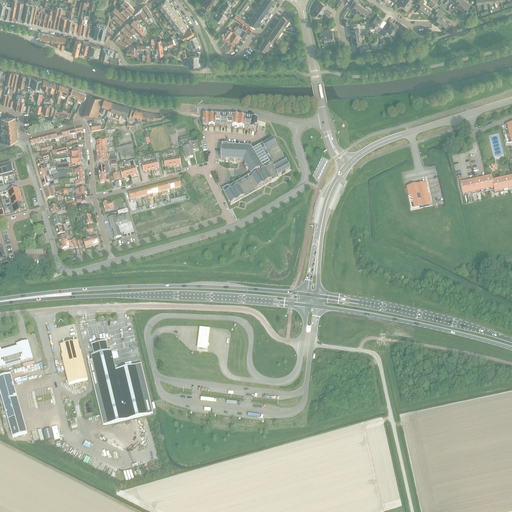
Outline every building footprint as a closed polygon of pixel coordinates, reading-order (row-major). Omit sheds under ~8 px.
[(3,17),(9,18),(12,2),(10,2),(9,0),(7,0),(6,6),(3,17)] [(12,0),(12,2),(9,18),(20,20),(23,1),(17,0),(12,0)] [(22,20),(31,22),(35,1),(31,0),(27,0),(28,0),(28,2),(29,3),(25,2),(22,20)] [(158,5),(162,11),(172,4),(170,2),(169,3),(167,0),(165,0),(164,1),(164,0),(158,5)] [(264,0),(260,5),(266,10),(270,4),(264,0)] [(352,8),(357,11),(362,5),(356,2),(357,1),(355,0),(353,0),(350,5),(353,7),(352,8)] [(412,4),(409,2),(410,0),(399,0),(398,3),(407,10),(412,4)] [(424,1),(423,0),(419,0),(416,4),(419,6),(417,10),(426,17),(431,10),(422,3),(424,1)] [(34,23),(38,7),(39,1),(35,1),(31,22),(34,23)] [(124,1),(122,3),(131,12),(134,9),(128,3),(124,1)] [(326,8),(326,6),(319,1),(312,12),(319,17),(323,11),(330,16),(332,12),(326,8)] [(465,1),(460,8),(464,11),(470,4),(465,1)] [(45,25),(49,8),(50,3),(45,2),(45,5),(40,24),(45,25)] [(131,12),(122,3),(122,2),(120,5),(123,8),(120,12),(125,18),(129,14),(131,12)] [(223,9),(221,12),(220,12),(215,19),(219,22),(225,15),(224,14),(226,11),(231,5),(226,2),(222,8),(223,9)] [(162,11),(167,17),(175,10),(172,6),(173,6),(172,4),(162,11)] [(45,25),(48,26),(50,18),(52,19),(54,7),(55,5),(53,5),(52,6),(51,9),(49,8),(45,25)] [(144,7),(142,8),(144,11),(145,13),(148,17),(148,18),(150,16),(153,15),(146,5),(144,7)] [(260,5),(256,11),(262,15),(266,10),(260,5)] [(362,5),(357,11),(363,15),(363,14),(366,16),(370,10),(367,8),(367,9),(362,5)] [(48,26),(55,27),(58,14),(59,7),(56,6),(55,7),(54,7),(52,19),(50,18),(48,26)] [(111,11),(114,13),(122,21),(125,18),(115,7),(111,11)] [(133,19),(129,24),(136,30),(141,35),(144,32),(145,31),(144,29),(136,22),(141,18),(143,21),(148,17),(145,13),(142,8),(134,15),(137,19),(135,21),(133,19)] [(167,17),(171,22),(179,16),(180,15),(176,9),(175,10),(167,17)] [(433,22),(443,29),(444,27),(446,29),(447,28),(450,24),(450,23),(448,22),(448,21),(440,16),(442,13),(438,10),(434,16),(436,18),(433,22)] [(256,11),(252,16),(258,20),(262,15),(256,11)] [(69,18),(66,30),(75,32),(77,22),(77,19),(73,18),(73,19),(72,19),(73,13),(69,13),(68,18),(69,18)] [(114,13),(113,14),(114,15),(112,18),(119,25),(122,21),(114,13)] [(92,36),(92,37),(107,40),(110,35),(107,34),(107,31),(111,34),(113,31),(108,27),(111,17),(109,15),(106,25),(97,23),(95,31),(93,31),(92,36)] [(375,31),(377,33),(381,27),(379,25),(383,19),(377,15),(370,24),(371,24),(369,27),(371,29),(375,28),(377,28),(375,31)] [(59,28),(66,30),(69,18),(68,18),(61,16),(59,28)] [(171,22),(175,28),(185,21),(183,19),(182,20),(179,16),(171,22)] [(258,20),(252,16),(249,21),(255,26),(258,20)] [(282,16),(279,21),(285,25),(288,20),(282,16)] [(249,24),(242,19),(239,23),(246,28),(249,24)] [(185,21),(175,28),(180,33),(186,28),(188,27),(185,23),(186,22),(185,21)] [(279,21),(275,26),(281,31),(285,25),(279,21)] [(128,23),(124,27),(132,34),(136,30),(129,24),(128,23)] [(381,32),(380,31),(379,33),(380,35),(382,32),(387,36),(390,32),(393,34),(397,27),(392,23),(387,29),(384,27),(381,32)] [(275,26),(271,32),(277,36),(281,31),(275,26)] [(351,30),(352,36),(359,35),(358,28),(357,28),(356,26),(349,27),(350,30),(351,30)] [(124,34),(123,34),(126,36),(128,38),(129,36),(134,41),(137,39),(132,34),(124,27),(120,30),(124,34)] [(225,32),(220,39),(225,42),(230,35),(233,31),(231,30),(228,28),(225,32)] [(181,34),(184,39),(187,37),(188,38),(193,34),(190,29),(181,34)] [(332,35),(333,35),(332,32),(329,32),(329,29),(319,31),(320,36),(323,35),(325,41),(334,39),(333,36),(332,36),(332,35)] [(116,34),(115,35),(118,37),(117,38),(122,40),(123,38),(124,38),(125,38),(124,37),(126,36),(123,34),(119,31),(116,34)] [(230,35),(225,42),(230,46),(232,47),(240,36),(233,31),(230,35)] [(271,32),(267,37),(272,40),(273,41),(277,36),(271,32)] [(40,41),(45,43),(46,39),(51,40),(52,35),(38,33),(37,38),(40,39),(40,41)] [(118,37),(115,35),(112,41),(125,46),(126,42),(129,44),(132,40),(128,38),(126,36),(124,37),(125,38),(124,38),(123,38),(122,40),(117,38),(118,37)] [(359,35),(352,36),(353,42),(352,42),(353,46),(360,44),(359,41),(361,41),(359,35)] [(58,49),(63,49),(65,38),(52,36),(51,41),(56,42),(55,46),(59,47),(58,49)] [(266,36),(262,41),(268,46),(272,40),(267,37),(266,36)] [(191,48),(192,51),(195,51),(199,49),(198,45),(195,37),(189,39),(192,48),(191,48)] [(151,44),(145,45),(145,49),(154,48),(154,50),(156,50),(155,43),(155,39),(151,40),(151,44)] [(161,43),(163,48),(170,46),(174,44),(175,43),(177,48),(179,47),(177,39),(161,43)] [(75,40),(73,47),(79,49),(79,48),(81,49),(83,42),(80,42),(81,42),(75,40)] [(268,46),(262,41),(258,47),(265,51),(268,46)] [(80,52),(85,53),(87,54),(89,44),(83,42),(81,49),(80,52)] [(87,54),(93,55),(98,57),(100,46),(95,45),(89,44),(87,54)] [(137,49),(137,45),(132,45),(132,47),(130,47),(129,47),(129,50),(126,50),(126,55),(132,55),(132,57),(136,57),(137,49)] [(79,50),(80,52),(81,49),(79,48),(79,49),(73,47),(71,54),(77,55),(79,50)] [(118,52),(113,51),(113,50),(103,47),(101,57),(107,59),(107,58),(108,58),(109,57),(111,58),(110,62),(117,63),(120,63),(120,59),(117,57),(118,52)] [(5,71),(1,70),(0,75),(0,78),(6,80),(5,84),(4,88),(5,89),(6,88),(7,85),(9,85),(12,72),(8,71),(7,74),(5,73),(5,71)] [(17,92),(19,92),(20,87),(23,87),(25,76),(20,75),(17,92)] [(32,78),(26,76),(24,84),(25,84),(24,90),(29,92),(30,90),(32,78)] [(32,78),(30,90),(32,91),(33,87),(35,87),(34,88),(34,91),(39,92),(39,89),(41,79),(32,78)] [(41,89),(47,90),(50,81),(43,80),(41,89)] [(53,91),(54,91),(56,83),(50,81),(47,90),(53,92),(53,91)] [(60,94),(66,96),(68,91),(69,87),(59,84),(57,92),(57,94),(56,98),(55,102),(59,102),(60,94)] [(68,91),(66,96),(63,102),(67,103),(70,94),(75,96),(75,98),(76,99),(77,97),(80,91),(72,88),(71,92),(68,91)] [(85,93),(80,91),(77,97),(76,99),(75,102),(78,102),(79,98),(83,99),(85,93)] [(89,97),(82,117),(89,120),(91,115),(98,117),(100,110),(103,99),(104,99),(92,95),(89,97)] [(103,99),(100,110),(105,111),(104,113),(109,115),(110,109),(113,102),(103,99)] [(119,119),(120,116),(121,113),(124,106),(113,102),(110,109),(108,116),(119,119)] [(124,106),(121,113),(124,114),(123,117),(126,118),(126,115),(127,114),(129,107),(124,106)] [(127,114),(126,115),(127,120),(128,120),(131,120),(132,120),(132,121),(134,120),(134,117),(133,117),(132,117),(135,109),(129,107),(127,114)] [(142,111),(135,109),(132,117),(133,117),(133,116),(137,117),(136,119),(138,119),(138,124),(141,124),(141,121),(141,119),(143,112),(142,111)] [(2,127),(16,126),(16,121),(12,122),(9,122),(8,117),(6,117),(6,122),(2,123),(1,123),(2,127)] [(251,119),(249,130),(256,131),(258,120),(251,119)] [(82,128),(74,129),(76,135),(77,134),(78,137),(81,137),(80,133),(83,133),(82,128)] [(61,133),(61,134),(62,138),(66,137),(67,140),(68,140),(69,142),(66,143),(67,146),(71,145),(70,141),(70,139),(68,131),(61,133)] [(17,133),(2,137),(3,137),(4,142),(17,138),(17,133)] [(46,136),(47,141),(49,150),(52,149),(50,144),(49,141),(50,141),(55,139),(54,134),(46,136)] [(56,134),(54,134),(55,139),(59,139),(60,143),(63,143),(62,138),(61,134),(56,136),(56,134)] [(38,138),(30,140),(31,145),(35,144),(36,147),(38,147),(38,144),(40,143),(38,138)] [(228,145),(221,145),(220,161),(243,162),(250,175),(228,188),(228,187),(222,190),(230,204),(290,170),(272,139),(253,151),(251,148),(228,147),(228,145)] [(47,141),(46,142),(46,145),(46,148),(41,149),(41,152),(47,151),(49,150),(47,141)] [(97,147),(96,147),(96,155),(103,154),(107,153),(106,149),(106,146),(105,141),(96,142),(97,147)] [(193,157),(191,151),(196,150),(197,150),(195,142),(185,145),(186,148),(183,149),(186,159),(193,157)] [(81,150),(71,151),(72,158),(76,157),(76,158),(82,157),(81,150)] [(103,154),(96,155),(97,162),(107,161),(107,154),(107,153),(103,154)] [(76,158),(71,158),(72,165),(73,165),(83,164),(82,157),(76,158)] [(178,158),(171,159),(173,167),(180,165),(178,158)] [(43,160),(36,162),(39,172),(45,170),(45,169),(47,169),(46,166),(49,165),(48,159),(43,160)] [(173,167),(171,159),(163,160),(165,168),(173,167)] [(156,161),(149,163),(151,171),(158,169),(156,161)] [(10,163),(5,165),(8,177),(14,175),(13,171),(14,170),(13,167),(12,167),(10,163)] [(151,171),(149,163),(144,164),(141,165),(143,172),(151,171)] [(5,165),(0,166),(0,167),(3,177),(3,178),(8,177),(5,165)] [(108,167),(98,168),(99,175),(105,175),(109,174),(108,170),(108,167)] [(135,167),(127,169),(130,177),(137,174),(135,167)] [(45,170),(39,172),(41,180),(49,178),(48,177),(50,176),(48,172),(47,168),(47,169),(45,169),(45,170)] [(130,177),(127,169),(120,171),(122,179),(130,177)] [(105,175),(99,175),(100,183),(109,182),(109,179),(106,179),(105,175)] [(84,176),(78,177),(78,181),(75,182),(75,185),(85,184),(84,176)] [(460,184),(463,195),(493,188),(494,193),(511,188),(511,177),(492,181),(491,177),(460,184)] [(49,178),(41,180),(43,187),(49,185),(47,181),(49,180),(49,178)] [(426,184),(406,188),(411,210),(431,205),(426,184)] [(51,187),(44,189),(47,199),(54,197),(51,187)] [(18,188),(8,191),(10,199),(20,196),(18,188)] [(85,188),(75,189),(76,193),(76,197),(80,196),(86,196),(85,188)] [(151,188),(145,189),(146,196),(147,199),(150,199),(150,198),(153,197),(152,195),(151,188)] [(133,193),(128,194),(129,201),(130,202),(133,202),(133,203),(136,202),(135,199),(133,193)] [(20,196),(10,199),(12,206),(22,203),(20,196)] [(80,196),(76,197),(76,201),(77,204),(87,203),(86,196),(80,196)] [(135,219),(133,220),(137,232),(140,232),(140,234),(144,233),(144,231),(147,230),(147,232),(151,231),(150,229),(153,228),(154,229),(158,228),(157,227),(160,226),(160,227),(164,226),(164,225),(167,224),(167,225),(171,224),(171,223),(174,222),(174,223),(178,222),(177,221),(180,220),(181,221),(184,220),(184,219),(187,218),(187,220),(191,219),(194,219),(195,221),(199,220),(199,218),(201,218),(209,214),(209,215),(213,213),(212,210),(215,209),(211,201),(208,203),(206,200),(202,202),(203,203),(197,206),(195,206),(195,205),(136,221),(135,219)] [(12,206),(9,206),(12,214),(24,210),(22,203),(12,206)] [(107,203),(102,204),(105,213),(112,211),(114,210),(112,203),(108,204),(107,203)] [(56,206),(49,208),(51,214),(51,215),(53,214),(58,213),(61,212),(60,208),(57,209),(56,206)] [(109,218),(108,218),(111,228),(113,227),(116,238),(115,238),(116,238),(121,236),(120,233),(123,233),(124,236),(134,233),(131,223),(128,214),(128,212),(118,215),(115,216),(109,218)] [(85,213),(82,214),(85,221),(83,222),(84,226),(86,226),(88,225),(89,228),(92,227),(91,224),(93,223),(91,215),(86,217),(85,214),(85,213)] [(59,220),(61,219),(60,216),(58,216),(52,218),(55,226),(61,224),(59,220)] [(60,226),(55,227),(57,235),(63,233),(65,233),(64,228),(63,225),(60,226)] [(57,235),(60,244),(67,242),(66,238),(69,238),(68,234),(64,235),(63,233),(57,235)] [(92,237),(89,237),(90,239),(92,246),(99,244),(97,237),(93,239),(92,237)] [(92,246),(90,239),(83,241),(85,248),(92,246)] [(67,242),(60,244),(61,249),(70,247),(72,246),(70,241),(67,242)] [(197,349),(207,350),(209,329),(199,328),(197,349)] [(61,355),(63,365),(83,361),(81,351),(80,351),(77,341),(60,346),(62,355),(61,355)] [(1,349),(0,349),(0,368),(6,367),(21,362),(21,363),(33,359),(27,342),(16,345),(16,347),(1,351),(1,349)] [(91,356),(92,361),(88,361),(103,425),(127,419),(152,413),(141,364),(115,370),(111,351),(108,351),(106,342),(91,345),(93,355),(91,356)] [(83,361),(63,365),(68,385),(88,380),(83,361)] [(0,376),(0,393),(13,438),(27,433),(10,374),(0,376)]
